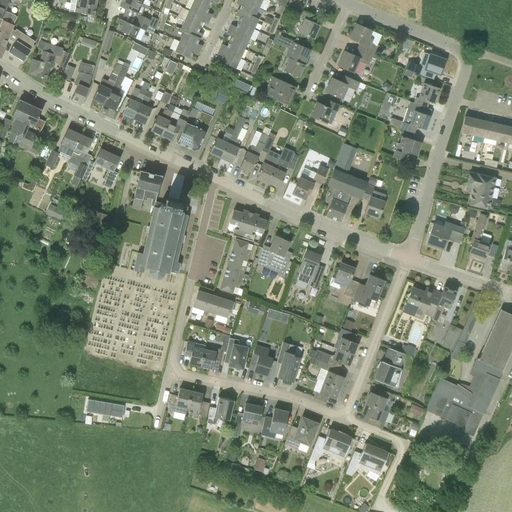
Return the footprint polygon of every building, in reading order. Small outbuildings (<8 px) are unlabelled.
[(0,0),(0,57),(0,58),(5,46),(8,38),(12,29),(17,16),(8,12),(5,11),(9,3),(2,0),(0,0)] [(94,15),(97,0),(76,0),(75,12),(94,15)] [(122,0),(120,6),(139,15),(136,20),(148,25),(151,20),(141,16),(146,6),(142,4),(132,0),(122,0)] [(207,12),(209,7),(194,0),(189,10),(209,19),(211,14),(207,12)] [(259,8),(242,0),(239,0),(237,4),(241,5),(239,10),(258,19),(258,18),(254,17),(259,8)] [(35,9),(36,2),(27,1),(27,8),(35,9)] [(206,24),(209,19),(189,10),(185,20),(200,27),(203,22),(206,24)] [(238,22),(253,29),(258,19),(239,10),(237,15),(240,17),(238,22)] [(317,16),(304,10),(301,17),(304,19),(298,32),(314,39),(320,25),(314,22),(317,16)] [(146,31),(153,34),(154,33),(155,28),(148,25),(136,20),(134,25),(118,18),(115,23),(120,25),(117,30),(135,38),(137,34),(143,37),(146,31)] [(185,20),(180,30),(199,38),(202,34),(198,32),(200,27),(185,20)] [(230,30),(249,39),(253,29),(238,22),(236,27),(232,25),(230,30)] [(357,49),(372,56),(376,46),(370,44),(372,40),(368,38),(371,31),(356,24),(349,38),(360,43),(357,49)] [(35,41),(29,37),(28,40),(20,35),(22,33),(16,29),(15,31),(12,29),(8,38),(15,43),(9,52),(23,61),(30,51),(29,50),(35,41)] [(108,30),(102,50),(108,51),(113,32),(108,30)] [(197,43),(199,38),(180,30),(183,32),(179,41),(199,50),(201,45),(197,43)] [(249,39),(230,30),(227,35),(231,37),(229,41),(244,49),(249,39)] [(281,45),(284,38),(275,34),(273,40),(272,41),(281,45)] [(94,48),(96,42),(83,37),(81,44),(94,48)] [(36,76),(45,79),(51,60),(59,65),(59,66),(65,69),(71,55),(62,51),(63,49),(46,44),(40,41),(37,48),(42,49),(40,53),(43,54),(40,62),(33,59),(29,73),(36,75),(36,76)] [(199,50),(179,41),(174,51),(190,59),(193,53),(197,55),(199,50)] [(221,49),(240,58),(244,49),(229,41),(227,46),(223,45),(221,49)] [(292,42),(289,48),(285,56),(289,58),(283,71),(299,77),(307,59),(304,57),(308,49),(292,42)] [(134,43),(131,49),(136,52),(139,45),(134,43)] [(172,52),(163,48),(161,53),(169,57),(172,52)] [(222,56),(220,61),(235,68),(240,58),(221,49),(218,54),(222,56)] [(369,64),(372,56),(357,49),(354,56),(344,51),(337,65),(354,73),(359,60),(369,64)] [(445,60),(430,55),(424,69),(440,75),(445,60)] [(168,60),(163,71),(171,75),(176,64),(168,60)] [(81,105),(88,89),(94,66),(81,62),(79,72),(81,73),(76,83),(78,84),(71,100),(81,105)] [(406,69),(413,72),(420,75),(420,74),(423,67),(419,66),(408,62),(407,64),(405,69),(406,69)] [(92,99),(93,99),(104,104),(117,77),(122,66),(116,64),(111,74),(111,75),(110,75),(107,81),(102,78),(92,99)] [(250,72),(251,72),(250,75),(253,77),(255,74),(258,66),(254,65),(250,72)] [(117,77),(104,104),(115,110),(122,95),(119,93),(122,87),(120,85),(123,79),(127,69),(122,66),(117,77)] [(332,78),(325,92),(342,100),(348,87),(356,90),(360,82),(341,74),(338,81),(332,78)] [(294,86),(274,77),(266,95),(286,104),(294,86)] [(236,80),(233,86),(247,92),(250,86),(236,80)] [(415,97),(413,103),(427,108),(429,102),(435,104),(440,88),(423,83),(418,98),(415,97)] [(141,103),(143,99),(147,90),(149,86),(144,84),(142,88),(141,87),(135,101),(130,98),(122,113),(133,119),(141,103)] [(224,104),(231,88),(222,84),(215,101),(224,104)] [(147,90),(143,99),(148,102),(153,93),(152,93),(148,91),(147,90)] [(171,95),(165,92),(160,101),(166,104),(171,95)] [(244,105),(249,108),(251,109),(255,99),(248,96),(244,105)] [(198,149),(206,130),(212,116),(198,110),(203,100),(197,97),(192,108),(189,112),(190,112),(187,118),(182,130),(177,143),(194,150),(198,149)] [(317,102),(310,116),(327,123),(333,110),(337,112),(340,105),(327,99),(324,106),(317,102)] [(10,134),(12,135),(9,142),(13,144),(30,105),(20,100),(12,117),(16,118),(10,132),(11,132),(10,134)] [(152,109),(146,106),(141,103),(133,119),(144,124),(152,109)] [(150,130),(162,135),(175,107),(169,104),(166,111),(164,110),(161,116),(158,115),(150,130)] [(41,111),(30,105),(13,144),(29,151),(33,143),(37,135),(27,130),(30,125),(34,127),(41,111)] [(182,130),(187,118),(190,112),(189,112),(182,108),(181,110),(175,107),(162,135),(173,141),(178,129),(182,130)] [(425,130),(430,116),(414,110),(409,124),(402,121),(400,128),(414,134),(417,127),(425,130)] [(239,117),(233,130),(221,158),(232,163),(238,148),(237,148),(240,141),(236,139),(245,120),(239,117)] [(465,117),(461,132),(473,135),(477,119),(465,117)] [(7,132),(12,121),(5,118),(0,129),(7,132)] [(477,119),(473,135),(484,138),(488,122),(477,119)] [(500,125),(488,122),(484,138),(496,140),(500,125)] [(500,125),(496,140),(508,143),(511,127),(500,125)] [(209,153),(221,158),(233,130),(227,127),(221,141),(216,138),(209,153)] [(344,137),(347,130),(340,127),(337,134),(344,137)] [(80,135),(67,129),(57,150),(70,156),(80,135)] [(256,178),(257,178),(268,183),(281,154),(270,149),(274,139),(277,134),(270,131),(268,136),(266,139),(261,151),(267,154),(256,178)] [(92,140),(80,135),(70,156),(71,157),(71,155),(72,158),(75,160),(77,159),(77,158),(78,157),(82,159),(80,164),(75,175),(81,177),(86,166),(91,155),(87,153),(90,146),(89,146),(92,140)] [(240,167),(251,172),(261,151),(266,139),(261,136),(259,141),(258,141),(255,147),(252,146),(249,152),(247,151),(240,167)] [(405,162),(408,153),(417,156),(421,143),(402,136),(400,139),(401,140),(399,144),(397,143),(393,158),(405,162)] [(346,174),(355,148),(344,143),(335,164),(333,169),(327,186),(336,190),(332,198),(333,199),(326,216),(340,222),(346,204),(350,195),(361,200),(361,198),(366,184),(367,182),(346,174)] [(469,152),(468,158),(473,160),(476,149),(470,147),(469,152)] [(111,189),(113,183),(114,183),(118,173),(114,171),(119,157),(100,149),(94,163),(109,169),(104,179),(106,180),(103,185),(111,189)] [(53,168),(60,154),(52,150),(45,165),(53,168)] [(281,154),(268,183),(279,188),(286,172),(285,172),(287,167),(293,170),(299,156),(293,153),(293,154),(283,150),(281,154)] [(327,167),(333,169),(335,164),(330,161),(327,167)] [(301,175),(300,177),(292,194),(303,199),(305,194),(309,196),(315,182),(321,185),(328,171),(320,167),(316,174),(311,172),(313,169),(307,166),(302,168),(300,173),(301,175)] [(140,171),(133,199),(131,209),(140,211),(142,201),(146,201),(146,199),(151,200),(150,207),(154,208),(155,201),(161,176),(140,171)] [(474,184),(469,205),(489,209),(496,178),(470,172),(467,183),(474,184)] [(375,185),(377,179),(370,176),(367,184),(374,186),(375,185)] [(27,190),(32,192),(36,183),(31,181),(27,190)] [(374,187),(366,184),(361,198),(368,201),(365,213),(379,218),(382,210),(381,209),(384,201),(383,201),(386,195),(373,191),(374,187)] [(166,272),(169,273),(169,272),(170,271),(178,273),(180,263),(176,262),(181,242),(183,243),(185,236),(183,235),(188,215),(183,214),(183,212),(184,212),(186,211),(187,207),(186,205),(181,203),(181,202),(179,202),(179,201),(168,199),(165,198),(164,203),(163,202),(161,203),(156,202),(155,201),(154,208),(149,227),(147,226),(145,234),(147,235),(142,254),(137,253),(132,271),(142,273),(144,267),(148,268),(149,274),(152,279),(157,280),(163,277),(166,272)] [(60,220),(64,213),(57,210),(54,217),(60,220)] [(246,228),(251,213),(243,210),(242,213),(233,210),(229,223),(239,226),(238,229),(235,228),(233,235),(243,238),(246,228)] [(475,219),(477,213),(469,210),(467,216),(475,219)] [(102,224),(106,215),(96,212),(93,220),(102,224)] [(251,213),(246,228),(243,238),(252,242),(255,235),(251,234),(253,230),(263,233),(266,221),(258,218),(259,215),(251,213)] [(487,216),(480,214),(470,242),(473,243),(469,252),(475,254),(474,256),(482,259),(483,257),(484,258),(489,244),(479,241),(487,216)] [(462,223),(461,227),(444,221),(442,227),(434,224),(435,222),(434,222),(427,243),(444,248),(447,240),(459,244),(465,228),(466,224),(462,223)] [(285,252),(290,242),(275,236),(269,250),(263,247),(258,259),(265,262),(266,259),(285,268),(291,254),(285,252)] [(236,239),(230,256),(248,261),(245,260),(247,255),(249,255),(251,251),(246,249),(248,243),(236,239)] [(511,249),(506,247),(500,266),(501,267),(500,269),(507,271),(508,269),(511,270),(511,249)] [(315,269),(321,256),(307,250),(298,272),(297,271),(294,279),(309,284),(308,285),(309,286),(307,290),(315,293),(316,289),(317,289),(323,272),(315,269)] [(242,271),(244,272),(248,261),(230,256),(225,272),(242,278),(240,277),(242,271)] [(353,298),(358,285),(359,284),(359,283),(358,284),(349,281),(354,269),(341,264),(335,278),(332,278),(329,285),(339,289),(340,285),(346,288),(343,295),(353,298)] [(242,278),(225,272),(220,289),(232,293),(234,287),(239,289),(240,284),(238,283),(240,277),(242,278)] [(358,285),(353,298),(353,300),(369,306),(372,298),(377,300),(384,281),(382,280),(382,279),(372,275),(372,276),(369,275),(365,286),(359,284),(358,285)] [(432,317),(444,287),(441,293),(426,287),(425,292),(412,287),(403,312),(422,319),(424,314),(432,317)] [(444,307),(449,309),(456,292),(444,287),(432,317),(431,319),(438,322),(444,307)] [(210,294),(198,290),(193,307),(205,310),(210,294)] [(221,298),(210,294),(205,310),(216,314),(221,298)] [(233,302),(221,298),(216,314),(228,318),(233,302)] [(250,300),(248,309),(264,314),(266,305),(250,300)] [(273,319),(275,310),(269,308),(266,317),(273,319)] [(472,309),(466,324),(472,327),(479,312),(472,309)] [(484,414),(500,379),(498,379),(511,348),(511,315),(501,310),(479,358),(477,357),(473,367),(469,374),(474,376),(469,387),(464,384),(457,384),(456,385),(440,378),(426,410),(440,416),(439,417),(445,420),(445,419),(446,419),(464,427),(462,431),(473,436),(483,413),(484,414)] [(320,325),(323,317),(314,314),(311,322),(320,325)] [(210,329),(213,320),(207,318),(204,327),(210,329)] [(351,330),(354,323),(346,319),(343,327),(351,330)] [(454,348),(463,328),(454,323),(444,344),(454,348)] [(334,347),(337,348),(354,355),(358,347),(357,346),(358,344),(351,341),(353,335),(340,330),(338,336),(334,347)] [(320,342),(323,335),(317,333),(314,339),(320,342)] [(229,338),(228,342),(227,351),(231,352),(228,366),(235,367),(236,370),(239,370),(241,369),(243,369),(248,347),(238,345),(239,340),(229,338)] [(191,365),(200,367),(205,349),(204,349),(205,346),(187,341),(184,356),(190,357),(189,364),(191,364),(191,365)] [(222,341),(221,349),(217,348),(214,348),(212,349),(212,351),(205,349),(200,367),(209,369),(210,368),(212,369),(214,362),(220,363),(222,351),(226,352),(227,351),(228,342),(222,341)] [(464,344),(458,341),(451,357),(457,360),(464,344)] [(282,363),(277,378),(293,383),(301,358),(294,356),(297,346),(284,342),(277,362),(282,363)] [(267,376),(270,366),(272,358),(267,357),(269,349),(255,345),(251,361),(256,363),(253,372),(267,376)] [(417,350),(414,349),(415,348),(408,345),(407,347),(402,345),(400,351),(404,353),(412,356),(414,357),(417,350)] [(351,364),(354,355),(337,348),(334,357),(316,350),(316,351),(310,349),(308,356),(310,357),(317,360),(319,361),(340,369),(342,363),(349,366),(350,364),(351,364)] [(404,354),(399,352),(389,348),(389,349),(384,361),(383,362),(382,361),(381,362),(382,362),(375,379),(374,380),(393,387),(394,387),(393,386),(400,369),(401,369),(399,368),(399,367),(404,354)] [(316,366),(321,368),(317,379),(318,379),(341,389),(344,380),(345,377),(338,374),(340,369),(319,361),(316,366)] [(337,397),(341,389),(318,379),(313,391),(316,392),(314,397),(326,402),(329,397),(336,400),(337,397)] [(169,408),(174,409),(175,409),(174,412),(186,414),(187,408),(191,390),(182,388),(182,389),(179,388),(178,396),(172,394),(169,408)] [(382,410),(382,409),(387,399),(390,400),(392,394),(380,389),(377,395),(370,392),(369,394),(365,403),(382,410)] [(191,390),(187,408),(199,411),(198,414),(204,416),(207,402),(201,401),(203,394),(200,393),(200,392),(191,390)] [(210,407),(207,420),(213,422),(214,417),(230,421),(233,408),(232,408),(235,402),(228,397),(227,399),(218,397),(216,408),(210,407)] [(85,400),(83,412),(119,419),(121,406),(85,400)] [(236,417),(232,436),(238,437),(241,422),(258,426),(262,407),(245,403),(242,419),(236,417)] [(382,410),(365,403),(362,411),(362,412),(361,414),(369,417),(366,423),(381,429),(388,412),(382,409),(382,410)] [(415,413),(421,416),(424,410),(418,407),(415,413)] [(272,418),(265,416),(260,434),(274,437),(276,432),(283,434),(289,412),(274,408),(272,418)] [(292,426),(284,444),(298,449),(301,442),(310,445),(318,424),(310,420),(310,419),(304,417),(304,418),(302,418),(298,428),(292,426)] [(416,431),(419,425),(411,422),(409,428),(416,431)] [(329,429),(329,430),(325,439),(318,436),(309,459),(315,461),(326,449),(345,457),(352,438),(348,437),(349,435),(338,430),(337,431),(338,431),(337,432),(329,429)] [(455,440),(451,448),(465,454),(468,446),(455,440)] [(373,447),(365,443),(361,453),(354,451),(345,474),(351,476),(363,464),(381,471),(388,453),(384,451),(385,450),(374,445),(374,446),(373,447)] [(234,462),(236,454),(229,452),(227,460),(234,462)] [(268,476),(270,470),(264,467),(262,473),(268,476)] [(361,511),(363,511),(368,507),(364,503),(358,509),(361,511)]
